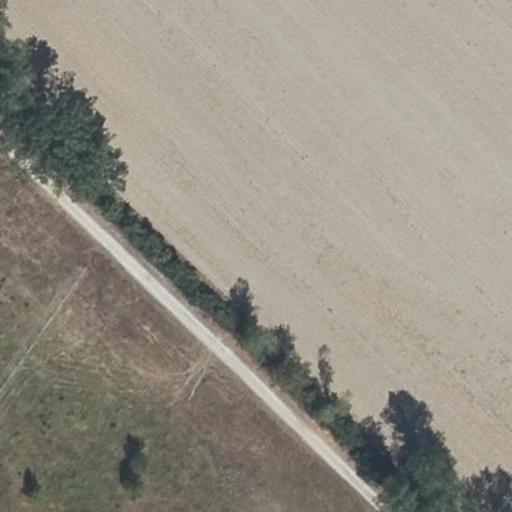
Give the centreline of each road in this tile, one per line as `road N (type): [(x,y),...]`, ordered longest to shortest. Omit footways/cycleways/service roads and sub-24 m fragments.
road 1 (track): [(440,511),(284,364),(0,66)]
road 2 (track): [(0,131),(388,511)]
